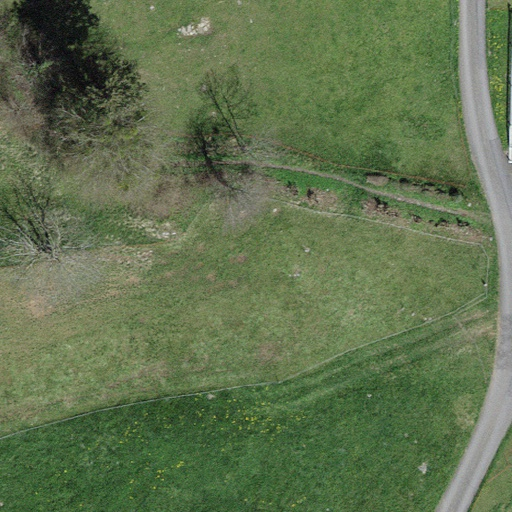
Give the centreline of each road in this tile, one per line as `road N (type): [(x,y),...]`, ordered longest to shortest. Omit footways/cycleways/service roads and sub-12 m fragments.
road 1 (unclassified): [(473,0),(475,96),(511,256)]
road 2 (unclassified): [(511,342),(488,432),(451,511)]
